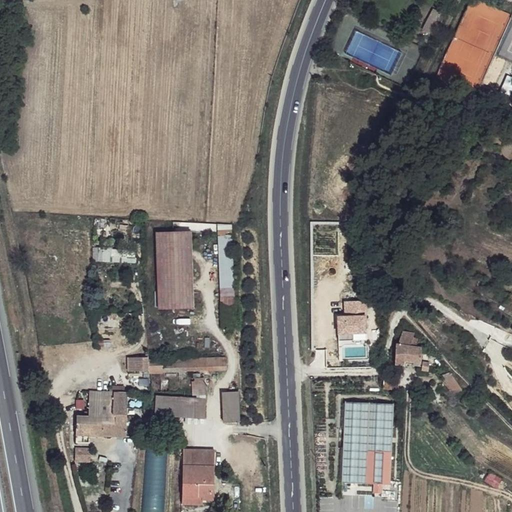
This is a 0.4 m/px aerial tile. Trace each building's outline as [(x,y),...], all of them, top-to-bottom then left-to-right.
[(234,306),(233,225),(218,226),(219,306),(234,306)] [(191,232),(155,234),(159,310),(193,308),(191,232)] [(97,250),(98,263),(124,263),(123,250),(97,250)] [(363,302),(344,299),(345,315),(336,316),(339,338),(368,338),(363,302)] [(415,333),(405,332),(400,342),(414,345),(415,333)] [(400,342),(396,342),(393,363),(400,365),(400,362),(418,365),(420,356),(421,346),(414,345),(400,342)] [(149,359),(135,361),(136,372),(149,371),(149,363),(149,359)] [(229,359),(149,363),(149,371),(230,368),(229,359)] [(429,363),(422,362),(420,369),(428,370),(429,363)] [(451,371),(442,375),(456,399),(465,395),(451,371)] [(402,389),(402,378),(383,378),(383,389),(402,389)] [(204,386),(193,387),(194,397),(204,396),(204,386)] [(237,388),(221,389),(222,417),(238,417),(237,388)] [(130,395),(102,392),(102,399),(101,421),(116,423),(115,435),(127,435),(130,395)] [(196,399),(156,397),(154,416),(194,418),(196,399)] [(102,399),(90,398),(89,410),(87,410),(86,415),(78,414),(77,432),(115,435),(116,423),(101,421),(102,399)] [(394,405),(345,403),(342,484),(391,486),(394,405)] [(214,449),(185,446),(182,491),(200,492),(201,495),(212,495),(214,449)] [(90,463),(90,448),(75,448),(75,463),(90,463)] [(143,449),(142,507),(164,507),(165,450),(143,449)] [(200,492),(182,491),(182,501),(200,501),(201,495),(200,492)]
